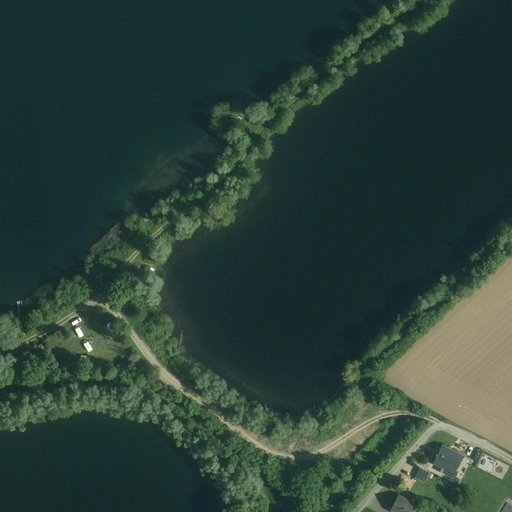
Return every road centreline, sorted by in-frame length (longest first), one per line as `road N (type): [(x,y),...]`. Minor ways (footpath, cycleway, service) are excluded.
road 1 (track): [(444,426),(400,411),(320,452),(283,456),(153,361),(107,298),(109,283),(150,235),(221,184),(275,114),(425,0)]
road 2 (residential): [(356,511),(431,430),(444,426),(511,458)]
